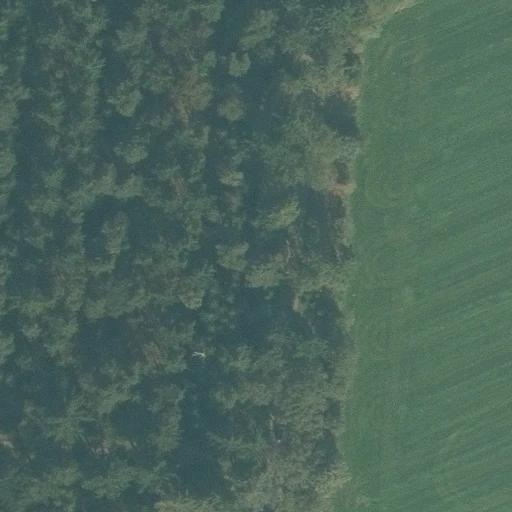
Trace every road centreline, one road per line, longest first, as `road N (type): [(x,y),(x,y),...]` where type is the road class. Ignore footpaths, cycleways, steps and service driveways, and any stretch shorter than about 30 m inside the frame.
road 1 (unclassified): [(271,511),(314,0)]
road 2 (track): [(274,470),(0,443)]
